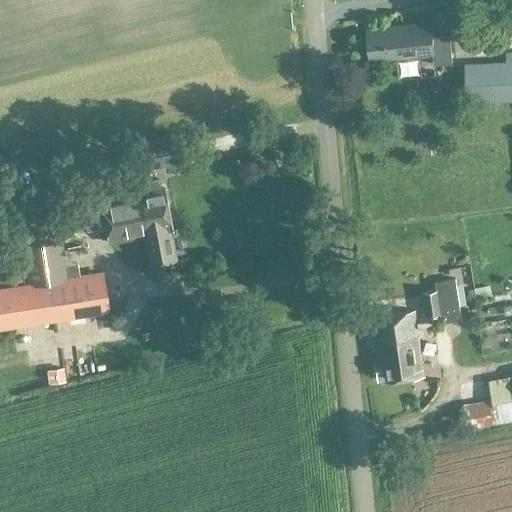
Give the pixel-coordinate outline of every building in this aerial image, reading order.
[(366,29),(369,60),(433,53),(434,64),(451,62),(448,34),(431,36),(430,22),(366,29)] [(511,61),(465,64),(466,101),(511,98),(511,61)] [(185,143),(146,151),(149,168),(188,161),(185,143)] [(141,192),(160,188),(158,179),(139,183),(141,192)] [(146,233),(143,234),(149,263),(174,258),(170,240),(165,242),(162,230),(171,228),(162,187),(160,188),(141,192),(137,192),(146,233)] [(146,233),(137,192),(99,200),(108,241),(143,234),(146,233)] [(36,264),(61,257),(52,221),(27,227),(36,264)] [(0,329),(110,312),(104,271),(0,287),(0,329)] [(444,321),(461,317),(454,277),(434,281),(435,289),(422,292),(426,314),(443,311),(444,321)] [(384,382),(424,376),(415,311),(376,317),(384,382)] [(66,381),(64,368),(48,370),(50,384),(66,381)] [(511,376),(490,380),(497,424),(511,420),(511,376)] [(457,407),(466,430),(495,419),(486,397),(457,407)]
